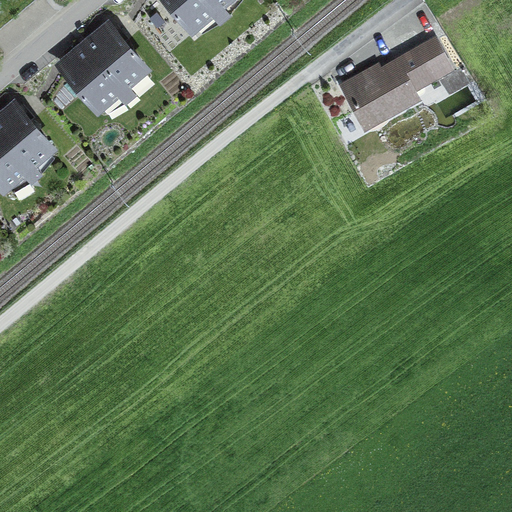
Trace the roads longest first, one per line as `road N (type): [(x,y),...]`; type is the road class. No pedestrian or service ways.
road 1 (track): [(0,332),(413,0)]
road 2 (residential): [(0,92),(108,0)]
